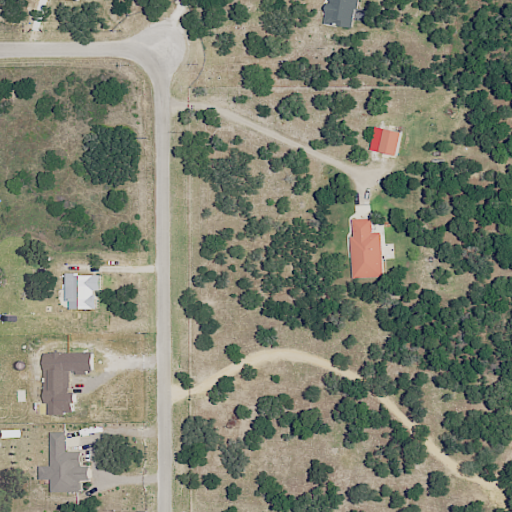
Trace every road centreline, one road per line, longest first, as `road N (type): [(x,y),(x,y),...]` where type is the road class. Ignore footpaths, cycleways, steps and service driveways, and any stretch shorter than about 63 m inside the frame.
road 1 (residential): [(161,49),(163,511)]
road 2 (residential): [(0,50),(161,49)]
